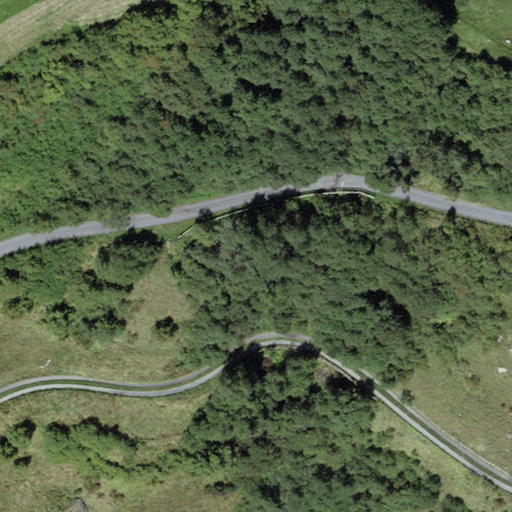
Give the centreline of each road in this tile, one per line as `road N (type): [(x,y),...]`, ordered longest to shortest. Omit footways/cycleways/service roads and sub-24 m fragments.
road 1 (track): [(0,394),(50,380),(161,388),(203,375),(255,342),(289,339),(346,365),(511,484)]
road 2 (track): [(511,218),(376,183),(310,184),(172,218),(22,242),(0,254)]
